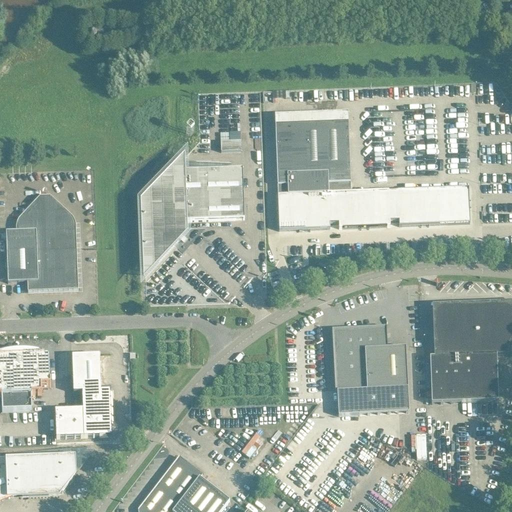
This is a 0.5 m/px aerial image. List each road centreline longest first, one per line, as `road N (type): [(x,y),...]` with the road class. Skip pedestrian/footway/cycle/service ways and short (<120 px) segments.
road 1 (residential): [(227,345),(364,282),(407,272),(511,271)]
road 2 (residential): [(0,327),(188,321),(227,345)]
road 3 (unclassified): [(96,511),(227,345)]
